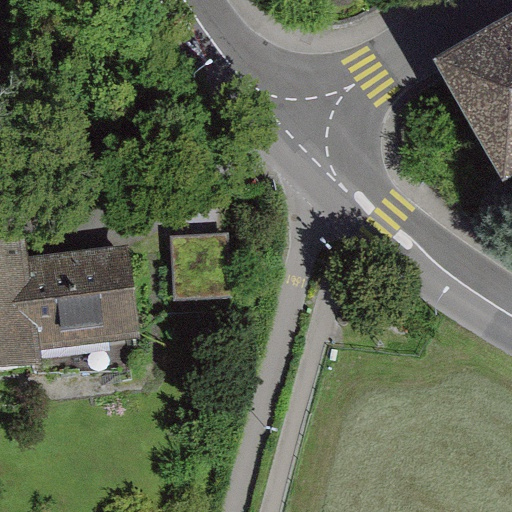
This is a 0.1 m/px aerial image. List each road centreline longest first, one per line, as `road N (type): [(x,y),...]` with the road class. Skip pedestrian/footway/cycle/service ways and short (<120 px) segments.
road 1 (track): [(272,511),(329,298),(362,248)]
road 2 (tertiary): [(511,315),(384,222),(297,142)]
road 3 (residential): [(507,0),(374,76),(297,142)]
road 4 (tertiary): [(297,142),(185,0)]
